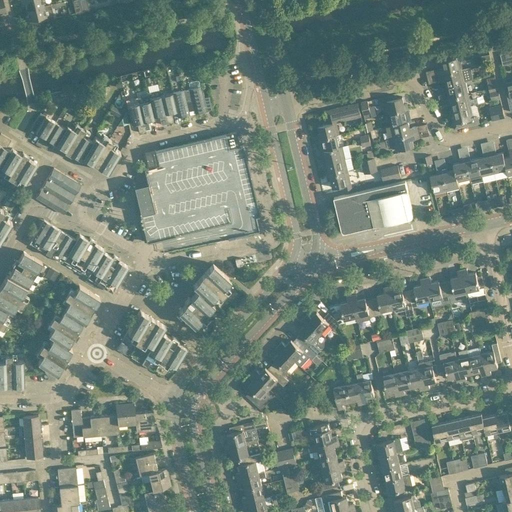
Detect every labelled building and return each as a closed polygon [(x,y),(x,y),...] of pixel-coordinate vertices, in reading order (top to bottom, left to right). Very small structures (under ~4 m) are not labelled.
[(25,3),(26,9),(44,5),(42,0),(20,0),(22,4),(25,3)] [(82,11),(79,0),(74,0),(73,1),(76,13),(82,11)] [(86,0),(79,0),(82,11),(89,10),(86,0)] [(28,15),(25,16),(26,21),(29,20),(30,24),(50,19),(51,19),(54,18),(51,4),(48,4),(44,5),(26,9),(28,15)] [(437,68),(427,71),(428,77),(463,68),(460,56),(445,60),(444,57),(435,59),(437,68)] [(446,78),(448,85),(466,81),(474,79),(471,66),(463,68),(428,77),(430,82),(446,78)] [(190,88),(184,89),(188,106),(190,105),(191,110),(194,109),(194,113),(212,109),(209,96),(203,97),(201,86),(200,86),(199,81),(197,80),(190,81),(189,83),(190,88)] [(439,95),(440,100),(469,93),(466,81),(448,85),(450,92),(439,95)] [(498,86),(489,88),(492,100),(500,98),(498,86)] [(159,89),(148,92),(149,94),(150,97),(150,100),(154,118),(155,118),(154,114),(159,112),(162,124),(167,123),(161,95),(160,95),(159,89)] [(184,89),(172,92),(178,117),(190,114),(189,110),(191,110),(190,105),(188,106),(184,89)] [(172,92),(161,95),(167,123),(173,122),(171,112),(176,111),(177,117),(178,117),(172,92)] [(452,102),(454,109),(477,104),(479,104),(477,98),(470,100),(469,93),(440,100),(441,105),(452,102)] [(149,94),(138,97),(139,102),(145,131),(151,129),(149,119),(154,118),(150,97),(149,94)] [(385,100),(387,113),(408,108),(407,103),(404,103),(403,96),(385,100)] [(137,97),(126,99),(127,105),(131,123),(137,122),(140,132),(145,131),(139,102),(138,97),(137,97)] [(381,97),(368,99),(370,107),(383,105),(381,97)] [(368,100),(361,102),(364,114),(365,118),(372,117),(371,113),(368,100)] [(317,133),(318,139),(336,134),(339,134),(336,121),(361,116),(358,103),(326,110),(329,123),(318,125),(320,133),(317,133)] [(477,104),(454,109),(455,117),(452,118),(455,129),(480,123),(478,115),(480,115),(477,104)] [(502,104),(496,106),(499,119),(505,117),(502,104)] [(110,112),(120,118),(124,111),(114,106),(110,112)] [(499,119),(496,106),(489,107),(492,120),(499,119)] [(390,112),(393,124),(411,120),(408,108),(387,113),(388,113),(390,112)] [(126,111),(117,126),(128,123),(126,111)] [(40,112),(31,128),(36,131),(36,132),(41,134),(37,140),(36,143),(41,146),(55,121),(45,115),(40,112)] [(390,125),(393,137),(428,129),(427,123),(410,127),(408,121),(411,121),(411,120),(393,124),(390,125)] [(51,140),(56,143),(67,125),(65,127),(55,121),(41,146),(46,149),(51,140)] [(82,156),(83,156),(93,140),(92,140),(83,134),(85,130),(79,126),(77,130),(67,125),(56,143),(65,149),(64,151),(70,154),(71,152),(81,158),(82,156)] [(428,129),(393,137),(386,139),(387,146),(395,144),(396,150),(414,146),(412,139),(429,135),(428,129)] [(144,183),(134,186),(134,188),(138,204),(140,213),(140,214),(141,213),(144,227),(143,227),(144,228),(144,227),(147,241),(147,242),(147,241),(148,241),(160,238),(161,238),(162,238),(175,235),(176,235),(175,235),(189,231),(189,232),(190,231),(203,228),(204,228),(207,242),(216,240),(220,239),(227,238),(228,237),(230,237),(234,236),(235,236),(241,234),(248,233),(248,232),(249,232),(254,231),(259,230),(256,216),(259,215),(260,215),(259,214),(256,201),(256,200),(253,187),(253,186),(249,173),(250,173),(250,172),(249,172),(246,159),(246,158),(243,145),(243,144),(242,144),(239,145),(239,144),(236,131),(228,133),(226,134),(226,133),(225,133),(225,134),(212,137),(211,137),(198,140),(197,140),(184,143),(183,143),(183,144),(170,147),(169,147),(159,149),(156,150),(155,150),(148,152),(145,153),(145,154),(148,166),(148,167),(145,168),(145,167),(144,167),(144,168),(145,168),(146,174),(148,181),(147,181),(148,182),(144,183)] [(318,139),(321,151),(342,146),(342,145),(339,146),(336,134),(318,139)] [(83,156),(108,171),(120,150),(110,145),(113,140),(107,137),(104,141),(95,135),(92,140),(93,140),(83,156)] [(0,145),(0,166),(1,167),(8,155),(7,155),(10,150),(6,147),(11,139),(6,136),(0,145)] [(503,152),(502,152),(507,170),(508,175),(511,174),(511,137),(506,139),(510,156),(504,158),(503,152)] [(387,146),(386,139),(379,140),(381,147),(387,146)] [(325,155),(327,162),(345,158),(342,146),(321,151),(322,156),(325,155)] [(8,155),(1,167),(10,172),(8,177),(14,180),(16,176),(26,182),(38,163),(28,157),(29,155),(23,151),(22,153),(12,147),(10,150),(7,155),(8,155)] [(494,151),(489,152),(494,173),(507,170),(502,152),(495,154),(494,151)] [(485,156),(478,158),(482,176),(494,173),(489,152),(484,153),(485,156)] [(470,156),(465,158),(470,178),(471,183),(483,180),(482,176),(478,158),(471,159),(470,156)] [(326,170),(327,175),(348,170),(354,169),(351,157),(345,158),(327,162),(329,170),(326,170)] [(362,160),(363,167),(376,164),(374,157),(368,159),(362,160)] [(461,162),(454,163),(455,169),(458,181),(470,178),(465,158),(460,159),(461,162)] [(376,164),(363,167),(365,173),(377,170),(376,164)] [(398,165),(392,166),(395,178),(401,177),(398,165)] [(392,166),(386,167),(389,179),(395,178),(392,166)] [(53,167),(44,182),(69,197),(78,181),(53,167)] [(389,179),(386,167),(381,169),(383,181),(389,179)] [(447,168),(442,170),(447,190),(459,187),(458,181),(455,169),(454,169),(453,169),(447,171),(447,168)] [(348,170),(327,175),(328,180),(331,180),(333,187),(344,185),(345,190),(352,188),(348,170)] [(447,190),(442,170),(437,171),(437,173),(430,175),(434,193),(447,190)] [(342,232),(410,216),(411,216),(412,216),(412,215),(413,215),(413,214),(413,213),(413,212),(406,180),(334,197),(342,232)] [(69,197),(44,182),(36,197),(60,212),(69,197)] [(502,205),(500,196),(497,197),(496,193),(487,195),(488,199),(490,207),(498,206),(502,205)] [(490,207),(488,199),(481,201),(483,209),(490,207)] [(465,213),(472,211),(470,203),(463,205),(464,206),(465,213)] [(457,215),(465,213),(464,206),(455,209),(457,215)] [(0,240),(12,221),(2,215),(5,211),(0,207),(0,240)] [(120,257),(114,253),(113,255),(104,249),(105,247),(95,242),(96,240),(90,236),(89,238),(79,232),(76,237),(43,218),(29,242),(62,262),(63,259),(88,274),(86,276),(112,292),(128,264),(119,259),(120,257)] [(14,266),(8,275),(27,286),(33,277),(37,280),(41,273),(36,271),(42,261),(23,250),(17,260),(16,259),(12,265),(14,266)] [(198,289),(198,290),(214,304),(211,301),(218,292),(222,296),(227,291),(223,287),(231,279),(213,263),(193,285),(198,289)] [(49,267),(45,274),(54,279),(58,272),(49,267)] [(467,268),(462,269),(468,296),(486,292),(482,275),(477,276),(476,271),(468,273),(467,268)] [(452,281),(446,282),(451,303),(469,299),(468,296),(462,269),(457,270),(459,275),(451,277),(452,281)] [(7,274),(0,285),(0,304),(13,311),(18,303),(22,305),(26,299),(21,296),(27,286),(8,275),(7,274)] [(430,276),(425,277),(430,299),(432,307),(451,303),(446,282),(440,284),(439,280),(431,281),(430,276)] [(415,290),(409,291),(413,306),(419,305),(419,301),(430,299),(425,277),(421,278),(422,284),(414,285),(415,290)] [(69,299),(63,309),(82,320),(84,321),(99,296),(79,283),(73,293),(69,290),(65,297),(69,299)] [(394,285),(389,286),(394,307),(395,311),(405,309),(407,316),(415,315),(413,306),(409,291),(403,292),(402,288),(395,290),(394,285)] [(54,286),(51,291),(60,296),(63,291),(54,286)] [(378,298),(372,300),(376,314),(383,313),(382,310),(394,307),(389,286),(384,287),(385,292),(377,294),(378,298)] [(214,304),(198,290),(190,297),(189,296),(184,301),(186,303),(178,311),(194,326),(202,318),(206,321),(210,316),(207,312),(214,304)] [(357,293),(352,295),(357,315),(358,321),(370,318),(370,316),(376,314),(372,300),(367,301),(366,297),(358,298),(357,293)] [(329,305),(331,309),(339,323),(346,321),(345,318),(357,315),(352,295),(347,296),(348,301),(329,305)] [(0,331),(0,332),(3,328),(6,322),(2,319),(7,310),(12,312),(13,311),(0,304),(0,331)] [(469,312),(471,318),(491,313),(489,307),(469,312)] [(49,334),(53,337),(68,345),(73,336),(75,337),(79,331),(77,330),(82,320),(63,309),(58,318),(54,316),(50,322),(54,324),(49,334)] [(150,349),(151,349),(162,330),(166,325),(140,309),(128,330),(137,336),(135,340),(141,343),(143,339),(153,345),(150,349)] [(308,313),(305,317),(321,332),(329,323),(334,328),(339,323),(331,309),(324,317),(317,311),(312,317),(308,313)] [(471,318),(472,324),(487,320),(486,315),(491,313),(471,318)] [(303,333),(299,337),(316,354),(321,349),(317,345),(318,344),(318,338),(316,337),(321,332),(305,317),(301,321),(305,324),(300,330),(303,333)] [(438,322),(440,328),(455,324),(454,318),(453,318),(447,320),(438,322)] [(487,320),(472,324),(473,330),(489,326),(487,320)] [(455,324),(440,328),(441,334),(456,330),(455,324)] [(406,329),(407,335),(423,331),(421,326),(406,329)] [(162,330),(151,349),(160,355),(157,359),(163,363),(166,358),(176,364),(187,345),(178,340),(179,338),(172,334),(171,336),(162,330)] [(423,331),(407,335),(409,341),(424,337),(423,331)] [(377,339),(378,345),(393,342),(392,336),(377,339)] [(72,348),(68,345),(53,337),(47,346),(43,343),(39,349),(44,352),(38,361),(57,373),(63,363),(65,364),(68,358),(66,357),(72,348)] [(282,341),(279,345),(295,360),(301,365),(309,356),(312,359),(316,354),(299,337),(295,342),(292,339),(286,345),(282,341)] [(393,342),(378,345),(380,351),(395,348),(393,342)] [(484,352),(482,352),(487,374),(491,373),(490,367),(498,366),(497,362),(502,361),(497,342),(492,343),(493,350),(484,352)] [(345,346),(346,352),(362,349),(361,343),(345,346)] [(277,361),(273,365),(285,376),(289,371),(286,369),(295,360),(279,345),(276,349),(279,352),(274,358),(277,361)] [(480,346),(468,348),(473,372),(480,370),(482,375),(487,374),(482,352),(480,346)] [(460,357),(457,358),(462,379),(467,378),(465,373),(473,372),(468,348),(459,350),(460,357)] [(362,349),(346,352),(348,358),(363,355),(362,349)] [(462,379),(457,358),(455,350),(439,354),(443,370),(446,369),(448,377),(456,375),(457,381),(462,379)] [(0,359),(0,383),(24,383),(23,359),(12,359),(12,354),(5,354),(5,359),(0,359)] [(431,359),(419,362),(420,367),(421,366),(426,388),(430,387),(429,382),(437,380),(435,374),(439,374),(436,363),(432,364),(431,359)] [(257,369),(253,373),(269,388),(277,379),(284,385),(289,380),(285,376),(273,365),(269,370),(266,367),(261,372),(257,369)] [(420,367),(408,369),(412,386),(419,384),(421,389),(426,388),(421,366),(420,367)] [(408,369),(396,372),(400,394),(405,393),(404,388),(412,386),(408,369)] [(357,373),(358,381),(363,402),(368,401),(367,396),(375,394),(371,378),(364,379),(362,371),(357,373)] [(400,394),(396,372),(383,375),(387,391),(394,390),(395,395),(400,394)] [(269,388),(253,373),(250,376),(254,380),(248,386),(252,389),(247,393),(259,404),(263,399),(261,397),(266,392),(270,396),(274,391),(269,388)] [(358,381),(346,384),(350,400),(357,398),(358,404),(363,402),(358,381)] [(350,400),(346,384),(334,386),(334,383),(327,385),(331,401),(337,399),(339,408),(343,407),(342,402),(350,400)] [(289,396),(284,401),(290,406),(295,401),(289,396)] [(134,402),(125,403),(127,422),(136,421),(135,420),(145,419),(144,410),(135,411),(134,402)] [(117,413),(108,414),(109,423),(118,422),(118,423),(127,422),(125,403),(116,404),(117,413)] [(91,424),(90,416),(81,417),(80,408),(71,409),(74,436),(83,435),(82,425),(91,424)] [(153,409),(144,410),(145,419),(135,420),(136,421),(137,430),(155,428),(153,409)] [(507,411),(495,414),(499,431),(511,428),(511,431),(511,416),(509,417),(507,411)] [(481,413),(469,415),(473,432),(485,430),(481,413)] [(482,413),(481,413),(485,430),(486,434),(495,432),(496,437),(500,437),(499,431),(495,414),(482,417),(482,413)] [(23,415),(24,426),(42,424),(41,419),(39,419),(39,414),(23,415)] [(108,414),(99,415),(101,433),(119,431),(118,423),(118,422),(109,423),(108,414)] [(99,415),(90,416),(91,424),(82,425),(83,435),(101,433),(99,415)] [(469,415),(457,418),(460,435),(461,439),(474,436),(473,432),(469,415)] [(262,418),(254,420),(256,428),(268,425),(267,419),(262,418)] [(457,418),(444,421),(448,438),(460,435),(457,418)] [(224,442),(225,447),(253,440),(252,434),(244,436),(243,430),(252,428),(250,421),(230,426),(231,432),(227,433),(229,441),(224,442)] [(448,438),(444,421),(432,424),(435,441),(448,438)] [(314,432),(317,444),(338,439),(337,434),(332,435),(329,422),(309,427),(311,433),(314,432)] [(24,426),(25,436),(41,434),(40,429),(42,429),(42,424),(24,426)] [(427,431),(420,433),(423,445),(430,443),(427,431)] [(423,445),(420,433),(414,434),(417,446),(423,445)] [(25,436),(26,446),(43,444),(43,439),(41,439),(41,434),(25,436)] [(376,443),(379,455),(397,451),(403,450),(400,437),(376,443)] [(148,442),(141,443),(142,448),(152,447),(162,446),(161,439),(148,440),(148,442)] [(238,457),(239,463),(259,458),(259,459),(262,458),(257,439),(253,440),(225,447),(226,452),(231,450),(233,458),(238,457)] [(318,450),(320,456),(336,452),(335,445),(339,444),(338,439),(317,444),(309,446),(310,452),(318,450)] [(43,444),(26,446),(27,456),(43,454),(42,449),(44,449),(43,444)] [(293,447),(287,449),(290,464),(297,463),(293,447)] [(287,449),(281,450),(284,466),(287,465),(290,464),(287,449)] [(284,466),(281,450),(275,452),(278,467),(282,466),(284,466)] [(379,455),(382,468),(400,463),(397,451),(379,455)] [(153,452),(135,456),(138,466),(140,474),(149,472),(149,471),(147,462),(156,460),(153,452)] [(320,456),(323,468),(344,463),(343,458),(338,460),(336,452),(320,456)] [(485,452),(478,454),(480,466),(488,464),(485,452)] [(480,466),(478,454),(471,455),(474,467),(480,466)] [(236,471),(237,476),(258,471),(255,460),(259,459),(259,458),(239,463),(241,470),(236,471)] [(461,458),(453,460),(456,472),(463,470),(461,458)] [(156,460),(147,462),(149,471),(149,472),(151,480),(169,476),(166,467),(158,469),(156,460)] [(456,472),(453,460),(447,461),(449,473),(456,472)] [(344,463),(323,468),(326,481),(323,482),(324,488),(339,484),(338,478),(342,477),(341,469),(345,468),(344,463)] [(382,468),(385,480),(403,475),(400,463),(382,468)] [(500,475),(503,488),(511,485),(511,465),(505,468),(507,473),(500,475)] [(58,468),(60,486),(78,484),(76,466),(58,468)] [(16,471),(10,471),(11,481),(16,481),(17,484),(24,483),(22,470),(16,471)] [(243,480),(245,487),(261,483),(260,477),(266,476),(264,470),(258,471),(237,476),(238,481),(243,480)] [(11,481),(10,471),(3,472),(4,482),(11,481)] [(296,473),(290,475),(294,490),(299,489),(296,473)] [(403,475),(385,480),(389,492),(410,487),(412,484),(409,474),(403,475)] [(294,490),(290,475),(284,476),(288,492),(294,490)] [(430,478),(425,479),(427,485),(431,484),(431,485),(443,482),(441,475),(430,478)] [(151,480),(153,489),(153,488),(156,498),(164,496),(162,487),(171,485),(169,476),(151,480)] [(105,486),(103,478),(98,480),(93,481),(95,488),(105,486)] [(465,483),(467,491),(476,489),(474,481),(465,483)] [(443,482),(431,485),(433,491),(436,491),(444,489),(443,482)] [(242,496),(243,501),(264,496),(261,483),(245,487),(247,495),(242,496)] [(60,486),(61,495),(70,494),(71,503),(77,503),(80,502),(78,484),(60,486)] [(502,501),(511,498),(511,485),(503,488),(506,500),(502,501)] [(144,491),(148,509),(166,504),(164,496),(156,498),(153,488),(153,489),(144,491)] [(97,498),(96,499),(98,509),(103,509),(111,508),(110,507),(106,491),(96,493),(97,498)] [(129,491),(119,493),(122,504),(127,503),(132,502),(129,491)] [(321,496),(325,511),(332,511),(355,507),(354,502),(349,503),(347,495),(343,496),(341,491),(321,496)] [(437,495),(439,502),(451,499),(449,492),(437,495)] [(53,505),(53,511),(71,511),(72,511),(78,511),(77,503),(71,503),(70,494),(61,495),(61,504),(53,505)] [(394,499),(397,511),(415,507),(421,506),(419,500),(416,498),(415,494),(394,499)] [(465,497),(467,504),(479,501),(477,494),(465,497)] [(264,496),(243,501),(244,506),(249,505),(250,511),(251,511),(255,511),(271,511),(271,509),(274,508),(271,495),(265,497),(264,496)] [(39,511),(38,496),(25,497),(26,511),(39,511)] [(26,511),(25,497),(13,498),(14,511),(26,511)] [(14,511),(13,498),(0,500),(1,511),(14,511)] [(511,498),(502,501),(504,511),(508,511),(511,511),(511,498)] [(451,499),(439,502),(441,508),(453,505),(451,499)] [(122,504),(117,506),(118,511),(129,511),(127,503),(122,504)]
